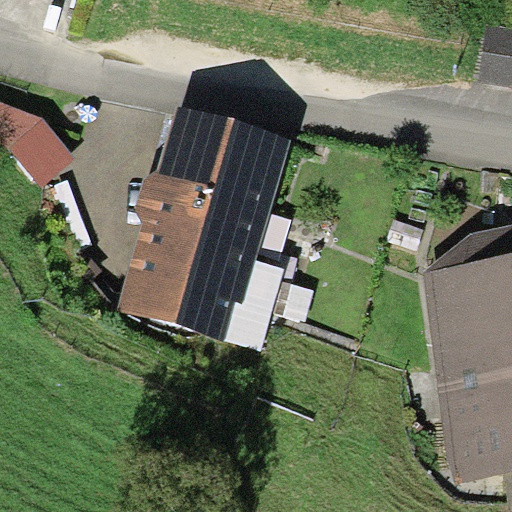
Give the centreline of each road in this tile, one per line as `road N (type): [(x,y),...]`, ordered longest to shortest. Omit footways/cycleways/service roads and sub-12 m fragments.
road 1 (residential): [(165,95),(511,147)]
road 2 (unclassified): [(0,52),(165,95)]
